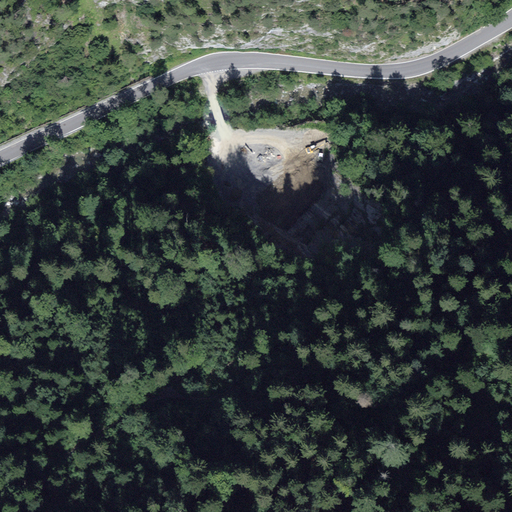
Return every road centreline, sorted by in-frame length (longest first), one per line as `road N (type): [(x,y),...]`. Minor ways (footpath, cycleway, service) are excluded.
road 1 (tertiary): [(511,22),(415,70),(219,62),(0,155)]
road 2 (track): [(0,495),(37,479),(152,397),(206,401),(260,368),(325,372),(376,332),(430,340)]
